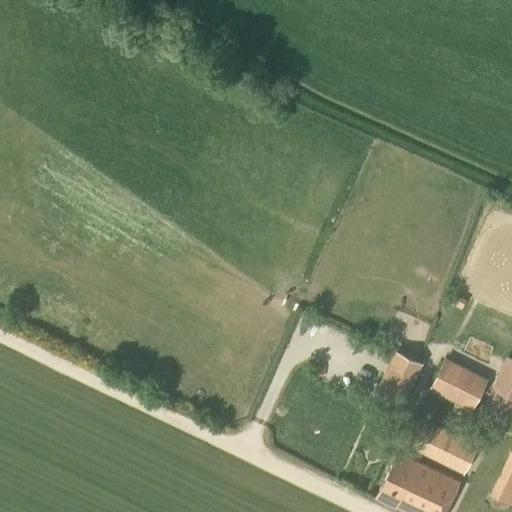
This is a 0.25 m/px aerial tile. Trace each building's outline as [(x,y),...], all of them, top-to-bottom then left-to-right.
[(403,400),(419,363),(395,352),(379,389),(403,400)] [(428,388),(471,410),(487,378),(444,356),(428,388)] [(511,423),(511,420),(511,375),(496,417),(511,423)] [(415,414),(401,442),(463,473),(477,444),(415,414)] [(442,511),(457,481),(398,451),(374,498),(394,507),(394,506),(406,511),(442,511)]
